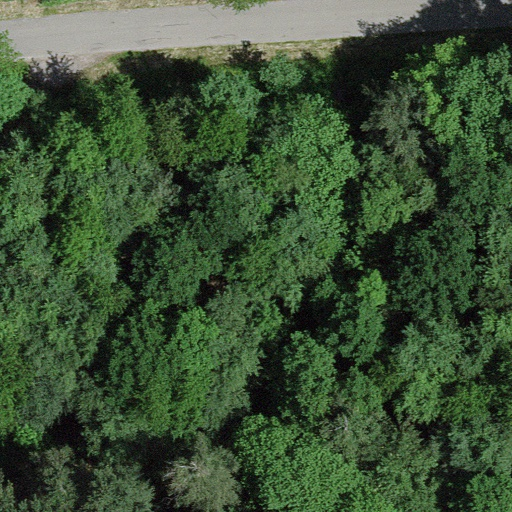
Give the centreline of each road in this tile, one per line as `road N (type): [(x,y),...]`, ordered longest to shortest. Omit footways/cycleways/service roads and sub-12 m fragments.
road 1 (tertiary): [(0,42),(511,5)]
road 2 (track): [(0,135),(80,32)]
